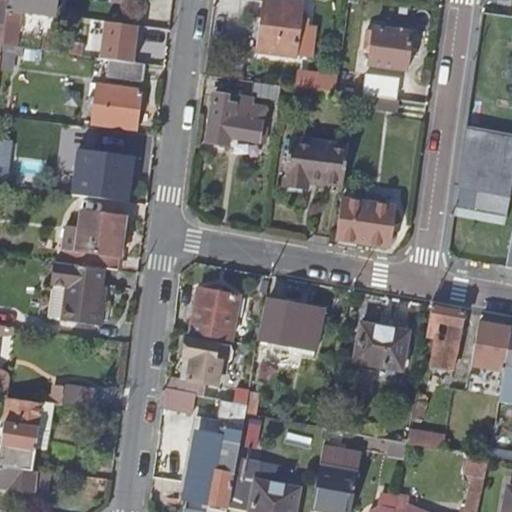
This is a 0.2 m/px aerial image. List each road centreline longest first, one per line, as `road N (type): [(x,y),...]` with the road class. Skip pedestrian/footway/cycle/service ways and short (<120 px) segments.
road 1 (residential): [(424,282),(463,0)]
road 2 (residential): [(127,511),(164,234)]
road 3 (residential): [(164,234),(424,282)]
road 4 (residential): [(194,0),(164,234)]
